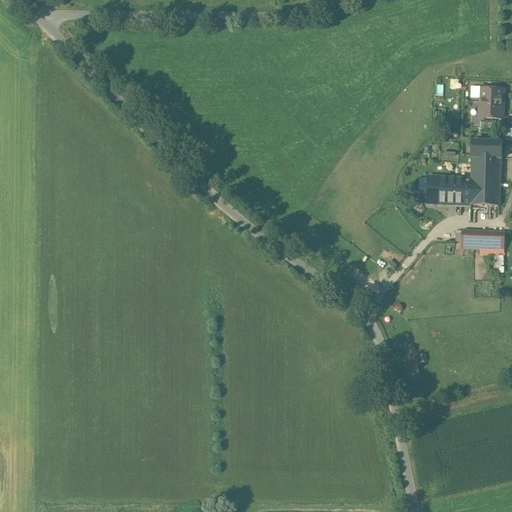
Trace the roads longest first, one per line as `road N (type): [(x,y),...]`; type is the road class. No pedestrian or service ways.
road 1 (residential): [(414,511),(369,320),(206,192),(39,16)]
road 2 (residential): [(341,0),(254,18),(39,16)]
